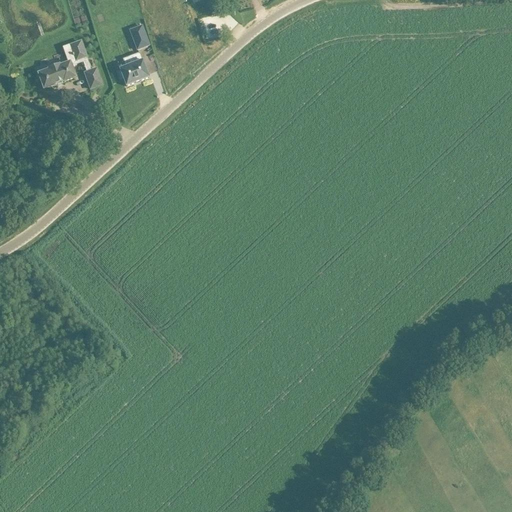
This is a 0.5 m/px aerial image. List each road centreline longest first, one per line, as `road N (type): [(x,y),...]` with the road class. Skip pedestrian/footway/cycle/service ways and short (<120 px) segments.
road 1 (unclassified): [(0,255),(257,30),(312,0)]
road 2 (track): [(336,511),(462,348),(511,329)]
